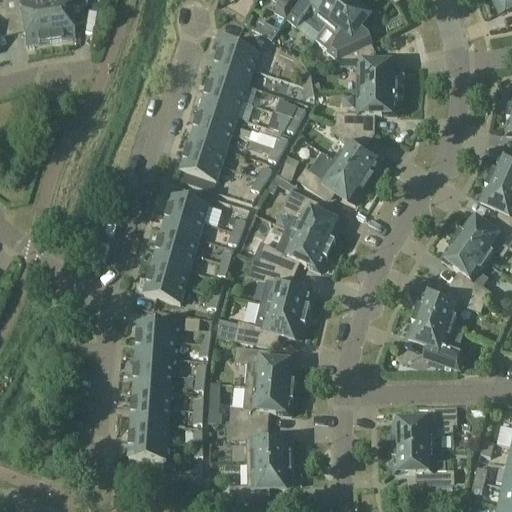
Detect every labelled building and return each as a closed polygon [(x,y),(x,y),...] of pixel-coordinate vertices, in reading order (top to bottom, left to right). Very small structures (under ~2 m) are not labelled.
[(49,45),(43,4),(20,7),(18,0),(0,0),(0,8),(3,22),(21,18),(25,48),(49,45)] [(43,4),(49,45),(73,42),(68,11),(81,10),(79,0),(66,0),(66,1),(43,4)] [(286,23),(301,0),(268,0),(281,7),(275,17),(286,23)] [(326,30),(350,0),(319,0),(316,5),(310,0),(301,0),(286,23),(296,30),(308,15),(326,30)] [(337,64),(367,50),(363,43),(353,35),(370,14),(353,0),(350,0),(326,30),(337,38),(333,43),(327,56),(337,64)] [(511,0),(490,0),(498,16),(511,9),(511,0)] [(217,62),(253,74),(258,57),(222,45),(217,62)] [(265,49),(262,59),(277,63),(280,53),(265,49)] [(357,95),(397,95),(397,71),(370,71),(370,58),(367,50),(337,64),(337,71),(357,71),(357,95)] [(247,90),(253,74),(217,62),(212,78),(247,90)] [(303,91),(312,89),(310,77),(301,78),(303,91)] [(242,105),(247,90),(212,78),(207,93),(242,105)] [(312,89),(303,91),(305,103),(314,102),(312,89)] [(237,122),(242,105),(207,93),(201,110),(237,122)] [(396,119),(397,95),(357,95),(356,118),(337,118),(337,127),(369,137),(370,119),(396,119)] [(232,137),(237,122),(201,110),(196,126),(232,137)] [(292,122),(299,126),(305,115),(298,111),(292,122)] [(293,137),(299,126),(292,122),(285,133),(293,137)] [(227,153),(232,137),(196,126),(191,141),(227,153)] [(359,153),(369,137),(337,127),(332,135),(348,146),(335,165),(368,188),(381,168),(359,153)] [(253,152),(270,159),(276,142),(240,128),(233,145),(253,153),(253,152)] [(275,151),(282,156),(289,145),(281,140),(275,151)] [(221,169),(227,153),(191,141),(186,157),(221,169)] [(276,166),(282,156),(275,151),(269,162),(276,166)] [(216,186),(221,169),(186,157),(180,174),(216,186)] [(286,182),(294,164),(288,161),(280,180),(286,182)] [(511,166),(499,161),(489,183),(511,193),(511,166)] [(355,208),(368,188),(335,165),(321,185),(305,174),(298,185),(325,203),(332,193),(355,208)] [(258,181),(265,186),(271,175),(264,171),(258,181)] [(225,193),(251,196),(253,178),(228,175),(225,193)] [(259,196),(265,186),(258,181),(252,192),(259,196)] [(511,193),(489,183),(480,205),(504,216),(498,228),(511,235),(511,193)] [(285,233),(330,254),(340,233),(316,221),(321,210),(291,196),(283,213),(291,220),(285,233)] [(167,215),(203,226),(208,210),(172,199),(167,215)] [(199,242),(203,226),(167,215),(162,232),(199,242)] [(231,234),(240,238),(244,227),(236,223),(231,234)] [(511,235),(498,228),(491,239),(469,224),(455,243),(487,267),(495,255),(502,260),(508,252),(511,255),(511,235)] [(194,258),(199,242),(162,232),(158,248),(194,258)] [(320,276),(330,254),(285,233),(275,254),(266,250),(259,266),(290,277),(295,265),(320,276)] [(235,249),(240,238),(231,234),(227,246),(235,249)] [(474,286),(487,267),(455,243),(441,263),(463,278),(454,291),(483,306),(490,297),(474,286)] [(189,275),(194,258),(158,248),(153,265),(189,275)] [(220,267),(228,270),(232,257),(224,254),(220,267)] [(185,292),(189,275),(153,265),(148,281),(185,292)] [(286,290),(290,277),(259,266),(255,282),(266,285),(260,308),(307,320),(313,297),(286,290)] [(225,281),(228,270),(220,267),(217,279),(225,281)] [(180,308),(185,292),(148,281),(144,298),(180,308)] [(211,299),(219,301),(222,289),(214,287),(211,299)] [(480,316),(483,306),(454,291),(449,305),(424,296),(416,318),(453,332),(461,310),(480,316)] [(223,311),(257,318),(259,305),(226,298),(223,311)] [(215,313),(219,301),(211,299),(207,311),(215,313)] [(301,343),(307,320),(260,308),(254,331),(239,327),(235,345),(271,351),(275,336),(301,343)] [(446,354),(453,332),(416,318),(408,341),(433,350),(428,364),(459,374),(464,361),(446,354)] [(223,323),(218,338),(232,343),(237,328),(223,323)] [(137,344),(174,347),(175,329),(138,326),(137,344)] [(201,349),(208,350),(210,337),(202,336),(201,349)] [(173,363),(174,347),(137,344),(135,360),(173,363)] [(207,362),(208,350),(201,349),(199,361),(207,362)] [(245,391),(293,395),(295,371),(268,369),(270,356),(237,353),(236,366),(247,367),(245,391)] [(172,380),(173,363),(135,360),(134,377),(172,380)] [(195,382),(204,383),(205,370),(197,369),(195,382)] [(178,380),(172,380),(134,377),(133,394),(171,397),(177,397),(178,380)] [(203,395),(204,383),(195,382),(194,394),(203,395)] [(291,419),(293,395),(245,391),(243,414),(232,413),(230,429),(263,430),(264,416),(291,419)] [(169,413),(171,397),(133,394),(132,411),(169,413)] [(194,415),(202,415),(202,403),(194,403),(194,415)] [(168,430),(169,413),(132,411),(131,428),(168,430)] [(392,453),(440,453),(440,438),(452,435),(452,429),(456,429),(455,414),(419,415),(419,429),(392,429),(392,453)] [(201,428),(202,415),(194,415),(193,427),(201,428)] [(167,446),(168,430),(131,428),(129,443),(167,446)] [(263,443),(263,430),(230,429),(230,444),(246,444),(246,467),(290,466),(290,442),(263,443)] [(193,447),(202,447),(202,436),(193,436),(193,447)] [(166,464),(167,446),(129,443),(128,462),(166,464)] [(494,448),(484,445),(480,459),(490,462),(494,448)] [(202,447),(193,447),(193,461),(202,460),(202,447)] [(440,453),(392,453),(393,477),(420,477),(420,489),(453,489),(453,476),(444,476),(444,466),(440,466),(440,453)] [(290,466),(246,467),(247,491),(232,491),(232,504),(264,503),(264,491),(291,490),(290,466)] [(511,493),(511,471),(508,470),(503,491),(511,493)] [(475,484),(486,487),(489,474),(478,471),(475,484)] [(483,500),(486,487),(475,484),(472,497),(483,500)] [(506,511),(511,511),(511,493),(503,491),(499,511),(506,511)]
